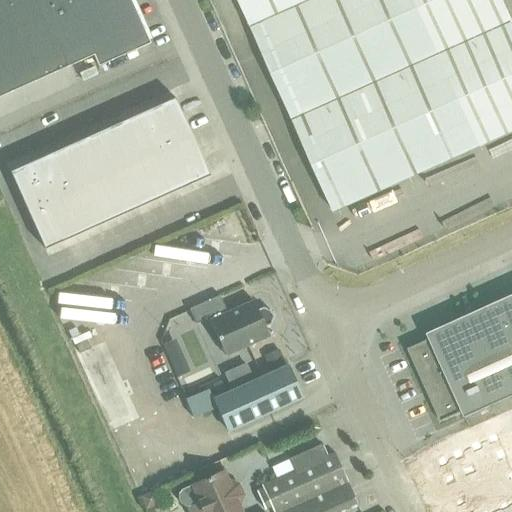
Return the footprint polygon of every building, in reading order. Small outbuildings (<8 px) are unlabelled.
[(150,43),(130,0),(0,0),(0,96),(23,86),(93,55),(98,66),(150,43)] [(511,11),(507,0),(313,0),(252,27),(335,212),(511,131),(511,11)] [(175,98),(10,171),(45,249),(210,175),(175,98)] [(220,295),(189,309),(196,324),(209,318),(226,356),(270,336),(266,327),(271,325),(274,317),(270,310),(263,307),(258,310),(254,301),(227,313),(220,295)] [(511,295),(428,333),(430,339),(409,349),(441,422),(463,412),(466,418),(511,396),(511,295)] [(91,349),(87,340),(76,345),(80,354),(91,349)] [(175,340),(164,345),(169,356),(180,351),(175,340)] [(280,350),(266,356),(271,368),(285,361),(280,350)] [(225,374),(232,388),(254,378),(247,364),(225,374)] [(213,399),(228,432),(303,398),(288,365),(213,399)] [(221,381),(213,385),(217,392),(224,389),(221,381)] [(193,395),(185,399),(188,407),(197,403),(193,395)] [(210,398),(189,407),(193,415),(213,406),(210,398)] [(494,437),(440,462),(462,511),(492,511),(511,503),(511,442),(503,446),(503,447),(500,449),(494,437)] [(274,468),(278,478),(262,486),(263,489),(257,492),(265,509),(271,506),(273,511),(336,511),(357,503),(335,453),(328,456),(323,446),(274,468)] [(243,511),(224,471),(182,490),(180,494),(179,498),(181,503),(185,506),(190,506),(199,502),(203,511),(243,511)] [(147,510),(159,504),(154,492),(141,498),(147,510)]
